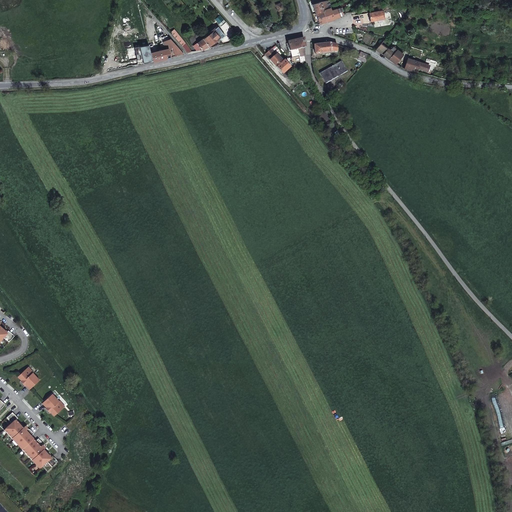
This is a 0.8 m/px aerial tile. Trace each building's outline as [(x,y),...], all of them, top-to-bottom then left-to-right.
[(323,9),(330,7),(327,0),(318,0),(311,2),(315,12),(323,9)] [(331,11),(330,7),(323,9),(326,20),(338,15),(336,9),(331,11)] [(323,9),(315,12),(318,22),(326,20),(323,9)] [(384,9),(370,11),(371,20),(385,19),(384,16),(388,16),(388,11),(384,11),(384,9)] [(175,29),(170,33),(188,53),(192,51),(175,29)] [(205,47),(205,48),(216,40),(217,41),(221,38),(214,29),(199,41),(205,47)] [(388,44),(384,37),(374,49),(380,51),(396,63),(402,54),(393,49),(388,44)] [(304,38),(288,41),(288,42),(287,43),(289,52),(290,52),(292,57),(305,54),(305,51),(306,51),(305,48),(305,45),(306,45),(304,38)] [(167,45),(167,48),(170,57),(172,56),(184,53),(179,48),(172,41),(163,43),(164,45),(167,45)] [(194,45),(198,51),(205,47),(199,41),(194,45)] [(327,42),(318,44),(314,45),(315,53),(329,49),(337,49),(338,43),(331,42),(327,42)] [(342,52),(364,62),(370,55),(367,53),(345,46),(342,52)] [(275,47),(271,50),(276,56),(279,53),(275,47)] [(150,52),(152,60),(152,61),(170,57),(167,48),(150,52)] [(271,50),(266,55),(276,66),(281,62),(276,56),(271,50)] [(405,69),(417,72),(417,68),(419,62),(406,59),(405,69)] [(281,62),(276,66),(282,73),(287,68),(290,71),(295,70),(294,66),(292,66),(291,65),(289,66),(285,61),(284,60),(281,62)] [(326,85),(345,71),(338,61),(319,74),(326,85)] [(430,65),(419,62),(417,68),(429,71),(430,65)] [(0,339),(2,338),(7,343),(12,337),(6,331),(5,333),(5,334),(0,329),(0,339)] [(27,390),(37,381),(30,374),(25,369),(16,378),(19,381),(23,386),(27,390)] [(52,417),(62,408),(57,403),(50,395),(40,404),(44,408),(48,413),(52,417)] [(9,424),(2,431),(37,469),(45,462),(50,468),(55,462),(50,456),(49,457),(48,458),(41,451),(42,450),(43,448),(40,446),(40,444),(36,440),(33,442),(28,437),(31,434),(27,430),(26,430),(25,430),(26,430),(23,427),(21,428),(21,429),(14,421),(14,420),(16,419),(10,413),(4,418),(9,424)] [(42,450),(41,451),(48,458),(49,457),(42,450)]
